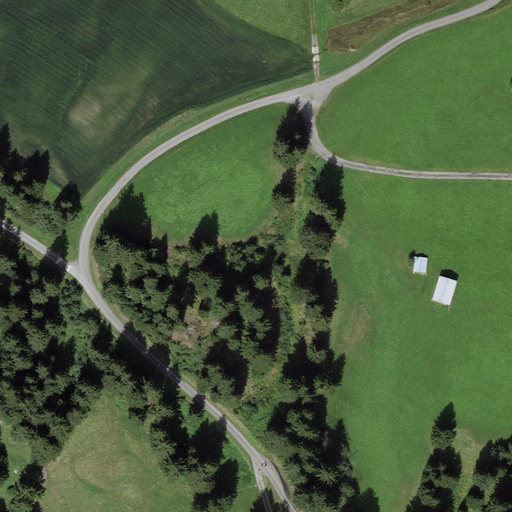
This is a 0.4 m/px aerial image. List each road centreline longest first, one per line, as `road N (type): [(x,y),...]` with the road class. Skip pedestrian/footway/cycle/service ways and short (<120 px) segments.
road 1 (unclassified): [(494,0),(413,32),(349,74),(185,135),(131,173),(86,237),(85,279),(104,312),(220,416),(300,511)]
road 2 (track): [(298,93),(324,151),(370,167),(511,173)]
